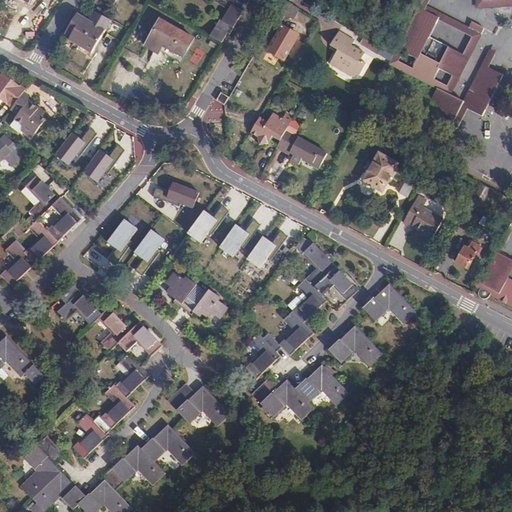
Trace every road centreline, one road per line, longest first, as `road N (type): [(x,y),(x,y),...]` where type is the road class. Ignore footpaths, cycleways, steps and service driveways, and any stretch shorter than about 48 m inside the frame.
road 1 (residential): [(511,326),(224,174),(187,133)]
road 2 (residential): [(187,133),(143,130),(30,70)]
road 3 (residential): [(187,133),(258,13),(258,0)]
